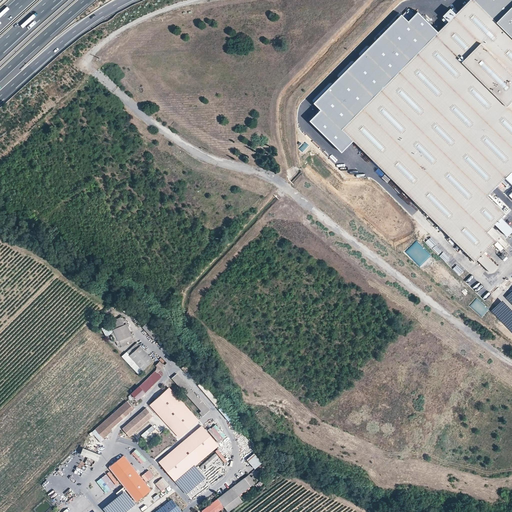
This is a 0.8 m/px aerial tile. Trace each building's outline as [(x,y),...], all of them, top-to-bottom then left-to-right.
[(505,214),(487,196),(505,178),(511,185),(511,38),(474,0),(441,33),(342,131),(355,144),(474,262),(483,253),(495,241),(487,232),(492,227),(505,214)] [(511,38),(511,0),(473,0),(474,0),(511,38)] [(342,131),(441,33),(421,13),(411,22),(405,16),(316,104),(324,111),(314,121),(345,153),(355,144),(342,131)] [(492,227),(487,232),(495,241),(500,236),(492,227)] [(477,259),(492,273),(498,267),(483,253),(477,259)] [(482,316),(488,308),(476,299),(470,307),(482,316)] [(511,310),(502,301),(491,311),(511,332),(511,310)] [(109,322),(121,347),(134,342),(125,323),(124,324),(120,317),(109,322)] [(162,339),(151,327),(147,330),(159,343),(162,339)] [(145,349),(142,346),(127,360),(144,378),(148,373),(135,359),(145,349)] [(159,363),(145,349),(135,359),(148,373),(159,363)] [(156,370),(131,394),(137,401),(162,377),(156,370)] [(199,413),(203,417),(210,411),(176,374),(171,378),(201,411),(199,413)] [(151,403),(181,436),(197,421),(167,388),(151,403)] [(113,430),(136,408),(129,401),(98,430),(106,439),(114,432),(113,430)] [(181,436),(151,403),(148,406),(178,438),(181,436)] [(154,416),(147,408),(123,429),(130,437),(154,416)] [(152,426),(142,435),(148,443),(159,433),(152,426)] [(202,426),(162,464),(178,481),(218,443),(202,426)] [(106,439),(98,430),(94,434),(102,443),(106,439)] [(99,453),(82,447),(80,453),(97,459),(99,453)] [(146,459),(135,449),(132,454),(142,464),(146,459)] [(220,458),(225,464),(227,462),(219,451),(199,466),(202,471),(220,458)] [(262,463),(254,453),(246,460),(254,470),(262,463)] [(124,457),(111,468),(138,502),(152,491),(124,457)] [(81,463),(74,472),(80,476),(87,467),(81,463)] [(146,483),(154,476),(149,470),(141,476),(146,483)] [(99,479),(108,492),(119,484),(111,472),(99,479)] [(255,485),(257,488),(269,479),(267,475),(255,485)] [(162,477),(155,485),(162,492),(169,485),(162,477)] [(201,511),(217,511),(224,507),(221,503),(226,500),(232,508),(238,504),(234,499),(250,487),(244,478),(228,491),(230,494),(224,498),(222,495),(201,511)] [(104,510),(105,511),(128,511),(136,505),(125,492),(104,510)] [(173,500),(157,511),(178,511),(181,510),(173,500)]
